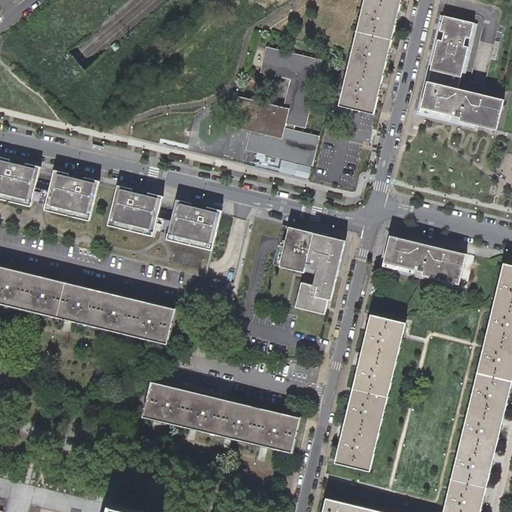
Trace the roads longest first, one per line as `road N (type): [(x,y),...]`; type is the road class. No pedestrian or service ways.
road 1 (residential): [(0,244),(214,297),(197,363),(328,395)]
road 2 (residential): [(0,136),(370,226)]
road 3 (residential): [(0,419),(215,511)]
road 4 (residential): [(424,0),(375,205)]
road 5 (residential): [(370,226),(328,395)]
road 6 (unclassified): [(511,238),(375,205)]
road 7 (residential): [(328,395),(301,511)]
